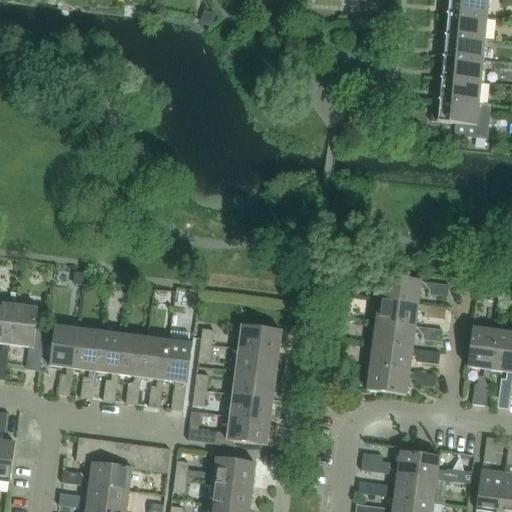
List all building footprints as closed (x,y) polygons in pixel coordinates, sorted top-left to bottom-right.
[(440,15),(446,15),(486,19),(488,0),(447,0),(447,8),(441,7),(440,15)] [(444,37),(484,41),(486,19),(446,15),(445,30),(439,29),(438,37),(444,37)] [(390,20),(380,18),(379,25),(389,27),(390,20)] [(442,58),(483,62),(484,41),(444,37),(443,51),(437,51),(436,58),(442,58)] [(481,84),(483,62),(442,58),(441,73),(435,72),(434,80),(440,80),(481,84)] [(481,84),(440,80),(439,94),(433,94),(432,101),(438,101),(479,105),(481,84)] [(431,115),(430,119),(430,123),(455,125),(453,138),(488,141),(490,106),(479,105),(438,101),(437,116),(431,115)] [(446,298),(447,287),(420,283),(420,282),(380,277),(377,301),(417,306),(419,288),(426,289),(425,295),(446,298)] [(417,306),(377,301),(374,323),(414,328),(416,312),(423,313),(422,318),(443,320),(444,310),(417,306)] [(0,304),(0,345),(2,346),(1,352),(0,351),(0,360),(6,361),(8,346),(9,346),(14,306),(0,304)] [(37,309),(14,306),(9,346),(29,349),(26,372),(39,374),(44,332),(35,330),(37,309)] [(414,328),(374,323),(371,346),(411,351),(413,335),(420,335),(419,341),(440,343),(441,332),(414,328)] [(57,396),(69,397),(72,370),(77,330),(54,327),(49,367),(65,369),(64,376),(59,375),(57,396)] [(281,333),(241,327),(238,351),(278,356),(281,333)] [(471,329),(465,369),(483,371),(482,378),(477,378),(476,386),(487,388),(489,372),(494,332),(471,329)] [(77,330),(72,370),(88,372),(87,379),(82,379),(79,399),(92,400),(95,373),(100,333),(77,330)] [(213,332),(201,331),(199,346),(211,347),(213,332)] [(170,411),(181,412),(185,385),(191,345),(188,345),(189,335),(170,332),(168,342),(163,382),(179,384),(178,391),(173,390),(170,411)] [(511,334),(494,332),(489,372),(506,374),(504,381),(500,381),(499,389),(510,391),(511,377),(511,334)] [(100,333),(95,373),(111,376),(110,382),(105,381),(102,402),(114,403),(118,376),(122,336),(100,333)] [(122,336),(118,376),(133,378),(132,385),(127,385),(125,405),(137,406),(140,379),(145,339),(122,336)] [(145,339),(140,379),(156,381),(155,388),(150,388),(148,408),(159,409),(163,382),(168,342),(145,339)] [(211,347),(199,346),(197,361),(209,363),(211,347)] [(411,351),(371,346),(368,369),(408,373),(410,357),(417,358),(416,363),(437,366),(439,354),(411,351)] [(278,356),(238,351),(235,374),(275,379),(278,356)] [(408,373),(368,369),(365,391),(405,397),(407,379),(414,380),(414,385),(434,388),(436,376),(408,373)] [(275,379),(235,374),(232,396),(272,401),(275,379)] [(207,378),(195,376),(193,392),(205,393),(207,378)] [(205,393),(193,392),(191,407),(203,408),(205,393)] [(272,401),(232,396),(229,418),(269,424),(272,401)] [(0,435),(3,436),(6,415),(0,414),(0,482),(9,484),(15,444),(0,442),(0,435)] [(269,424),(229,418),(227,431),(216,434),(197,431),(188,430),(187,442),(235,448),(236,443),(266,447),(269,424)] [(90,441),(78,439),(75,462),(87,464),(90,441)] [(496,440),(485,439),(482,462),(493,464),(496,440)] [(87,464),(90,464),(98,465),(101,442),(90,441),(87,464)] [(98,465),(109,466),(112,444),(101,442),(98,465)] [(109,466),(121,468),(124,445),(112,444),(109,466)] [(121,468),(131,469),(132,469),(135,446),(124,445),(121,468)] [(135,446),(132,469),(144,471),(146,448),(135,446)] [(146,448),(144,471),(155,472),(158,449),(146,448)] [(158,449),(155,472),(166,474),(169,451),(158,449)] [(380,475),(396,477),(436,482),(436,481),(469,486),(470,474),(447,471),(445,472),(437,471),(439,459),(399,453),(397,471),(390,470),(391,465),(381,464),(380,475)] [(213,475),(187,471),(186,480),(212,484),(212,483),(252,488),(255,465),(215,459),(213,475)] [(188,465),(176,463),(174,478),(186,480),(187,471),(188,465)] [(82,475),(62,473),(61,484),(87,488),(128,493),(131,469),(121,468),(109,466),(98,465),(90,464),(88,482),(81,480),(82,475)] [(498,511),(503,474),(480,471),(474,511),(484,511),(498,511)] [(511,511),(511,475),(503,474),(498,511),(511,511)] [(377,497),(393,499),(433,505),(436,482),(396,477),(394,494),(387,493),(388,488),(378,487),(377,497)] [(186,480),(174,478),(172,493),(184,495),(186,480)] [(212,483),(212,484),(209,506),(249,511),(252,488),(212,483)] [(60,495),(58,507),(84,510),(98,511),(125,511),(128,493),(87,488),(85,504),(79,503),(79,498),(60,495)] [(374,511),(431,511),(433,505),(393,499),(391,511),(384,511),(385,510),(375,509),(374,511)]
